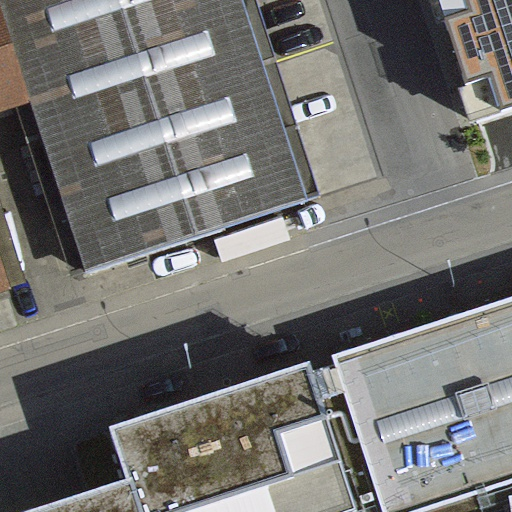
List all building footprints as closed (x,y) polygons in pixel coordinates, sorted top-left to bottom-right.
[(0,0),(0,11),(27,100),(81,272),(307,202),(243,0),(0,0)] [(511,0),(428,0),(473,131),(511,117),(511,0)] [(0,289),(9,287),(0,257),(0,108),(27,100),(0,11),(0,289)] [(511,511),(511,301),(308,366),(354,509),(407,492),(413,511),(511,511)] [(12,511),(345,511),(354,509),(308,366),(108,431),(115,454),(123,477),(12,511)]
